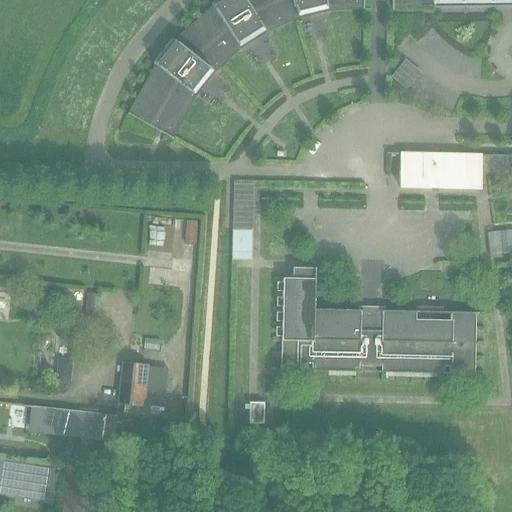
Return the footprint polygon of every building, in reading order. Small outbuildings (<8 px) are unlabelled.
[(363,9),(363,0),(215,0),(210,4),(212,6),(174,40),(172,38),(152,63),(155,64),(127,114),(172,139),(172,138),(172,137),(195,96),(214,72),(240,49),(265,32),(298,19),(327,11),(362,9),(363,9)] [(511,0),(393,0),(393,10),(394,10),(394,6),(435,5),(435,7),(511,6),(511,0)] [(399,153),(399,187),(480,189),(480,154),(399,153)] [(227,254),(246,255),(247,218),(228,218),(227,254)] [(483,245),(509,242),(507,218),(480,220),(483,245)] [(475,313),(477,313),(477,312),(313,309),(314,268),(313,268),(313,269),(295,269),(295,278),(282,278),(280,370),(476,374),(476,373),(474,373),(474,344),(476,344),(476,343),(474,343),(475,313)] [(87,294),(85,317),(96,318),(98,295),(87,294)] [(147,366),(121,363),(117,403),(143,405),(147,366)] [(20,399),(19,417),(39,418),(40,399),(20,399)] [(249,402),(248,423),(263,424),(263,402),(249,402)] [(44,406),(41,426),(101,433),(103,413),(44,406)] [(0,469),(0,490),(47,499),(50,479),(0,469)]
